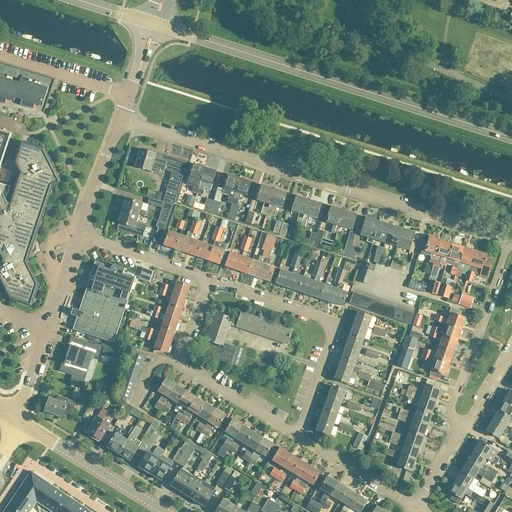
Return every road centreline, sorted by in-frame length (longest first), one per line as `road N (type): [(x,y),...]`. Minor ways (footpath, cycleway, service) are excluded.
road 1 (unclassified): [(510,240),(120,119)]
road 2 (primary): [(511,138),(160,26)]
road 3 (residential): [(297,435),(331,325),(207,278)]
road 4 (residential): [(297,435),(177,363),(207,278)]
road 5 (residential): [(461,431),(450,406),(510,240)]
road 6 (tertiary): [(16,419),(163,511)]
road 7 (residential): [(101,511),(30,462),(0,506)]
road 8 (residential): [(414,506),(297,435)]
road 9 (residential): [(207,278),(78,235)]
road 10 (residential): [(128,97),(0,57)]
road 11 (residential): [(78,235),(120,119)]
